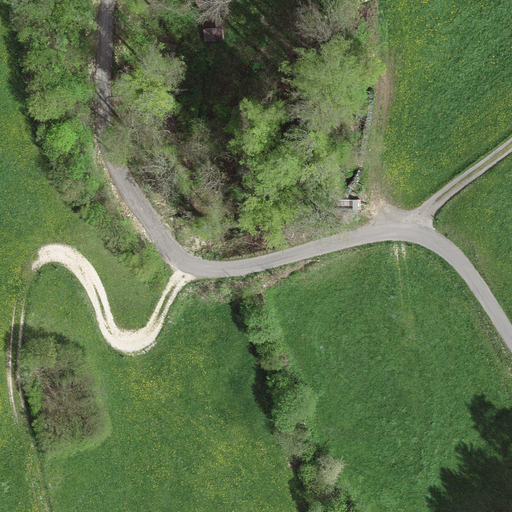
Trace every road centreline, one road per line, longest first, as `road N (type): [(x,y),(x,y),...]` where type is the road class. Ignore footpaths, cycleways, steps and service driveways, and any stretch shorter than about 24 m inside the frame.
road 1 (unclassified): [(107,0),(103,145),(167,246),(221,269),(387,231),(414,234),(454,260),(511,345)]
road 2 (track): [(187,261),(142,336),(112,327),(87,274),(69,258),(32,258),(21,276),(11,372),(40,511)]
road 3 (track): [(414,234),(438,199),(511,143)]
